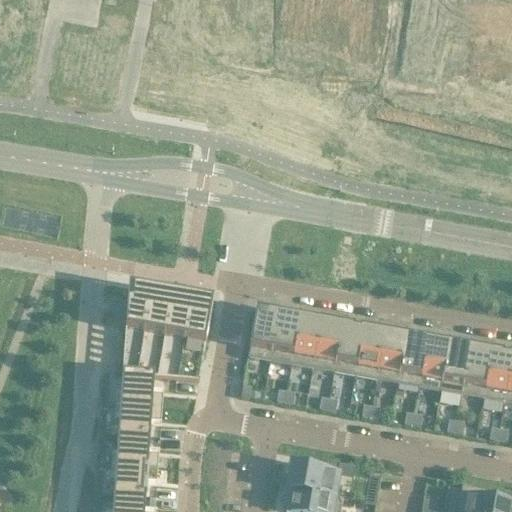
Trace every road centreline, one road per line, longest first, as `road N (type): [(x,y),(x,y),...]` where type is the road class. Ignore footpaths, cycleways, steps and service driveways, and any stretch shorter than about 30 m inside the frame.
road 1 (residential): [(238,286),(511,331)]
road 2 (residential): [(511,470),(268,427)]
road 3 (residential): [(394,224),(435,0)]
road 4 (tertiary): [(253,196),(227,176),(185,165),(102,175)]
road 5 (tertiary): [(102,175),(201,201),(253,196)]
road 6 (tertiary): [(394,224),(253,196)]
road 7 (residential): [(222,409),(238,286)]
road 8 (tertiary): [(511,247),(394,224)]
